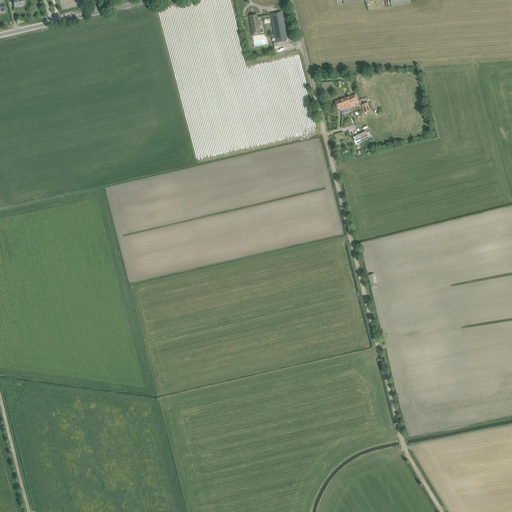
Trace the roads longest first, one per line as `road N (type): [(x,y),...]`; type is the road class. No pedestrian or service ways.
road 1 (track): [(291,0),(402,438),(442,511)]
road 2 (unclassified): [(0,36),(159,0)]
road 3 (track): [(31,511),(0,387)]
